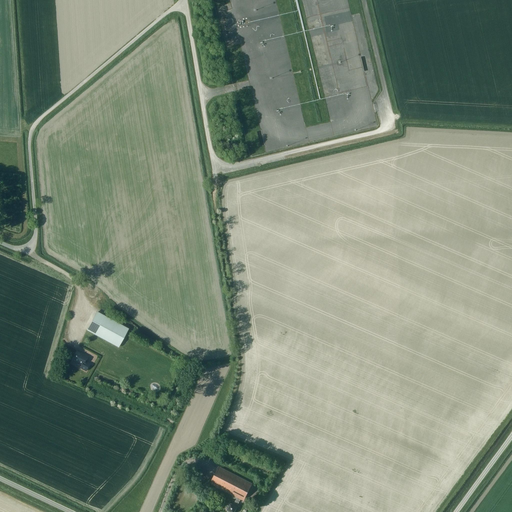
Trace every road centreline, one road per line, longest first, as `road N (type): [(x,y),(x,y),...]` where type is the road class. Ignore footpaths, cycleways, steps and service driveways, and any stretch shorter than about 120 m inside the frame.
road 1 (unclassified): [(0,243),(33,246),(28,147),(37,122),(185,0)]
road 2 (track): [(205,463),(239,366),(214,170)]
road 3 (unclassified): [(214,170),(185,0)]
